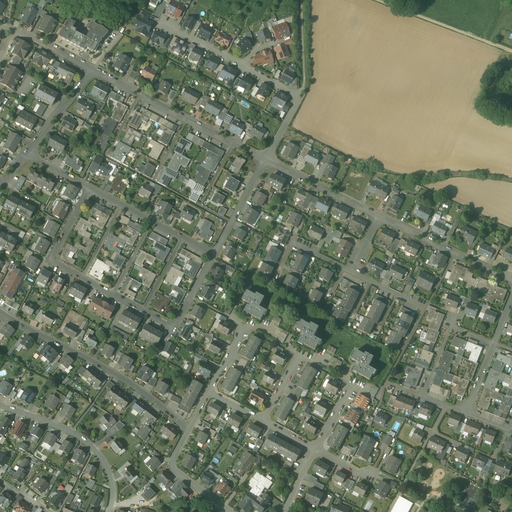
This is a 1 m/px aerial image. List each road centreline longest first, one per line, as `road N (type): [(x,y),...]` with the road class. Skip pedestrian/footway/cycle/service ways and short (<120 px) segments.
road 1 (residential): [(89,185),(48,258),(79,276),(173,328),(213,254)]
road 2 (residential): [(0,309),(136,386),(187,429)]
road 3 (residential): [(92,69),(265,159)]
road 4 (residential): [(0,406),(91,445),(111,484),(108,511)]
road 5 (residential): [(378,216),(511,278)]
road 6 (residential): [(213,254),(89,185)]
road 7 (residential): [(265,159),(378,216)]
